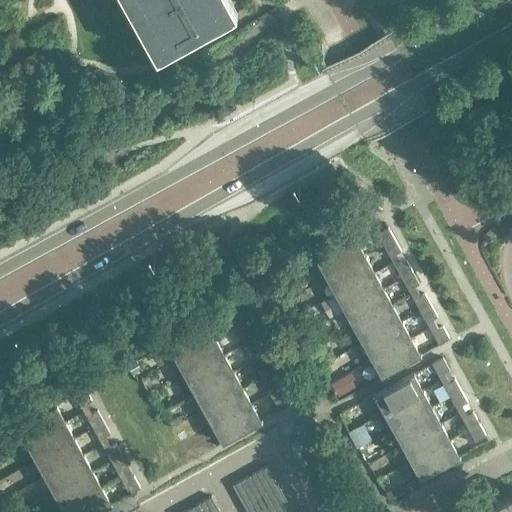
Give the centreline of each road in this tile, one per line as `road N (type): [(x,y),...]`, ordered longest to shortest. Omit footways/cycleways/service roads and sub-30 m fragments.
road 1 (tertiary): [(0,319),(511,32)]
road 2 (tertiary): [(503,0),(0,272)]
road 3 (residential): [(312,511),(273,443),(215,476)]
